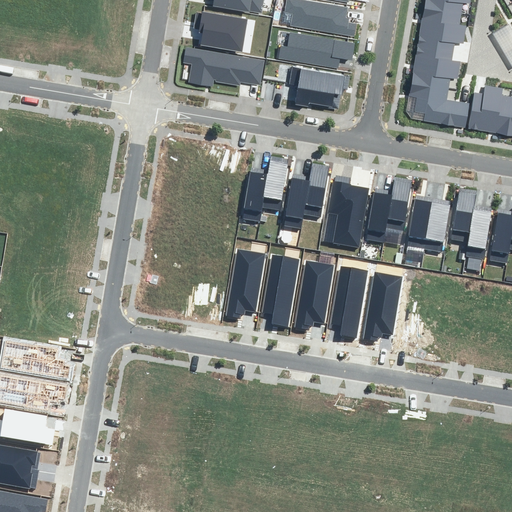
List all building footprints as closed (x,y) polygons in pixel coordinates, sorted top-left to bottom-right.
[(213,0),(213,2),(262,10),(263,0),(213,0)] [(288,9),(286,23),(342,31),(346,0),(345,0),(341,1),(337,0),(279,0),(278,8),(288,9)] [(424,0),(422,16),(460,22),(463,0),(469,1),(469,0),(424,0)] [(203,30),(201,41),(241,48),(247,15),(202,8),(199,29),(203,30)] [(460,22),(422,16),(416,51),(453,56),(455,39),(464,41),(467,23),(460,22)] [(511,24),(510,20),(494,29),(511,61),(511,24)] [(275,38),(272,59),(330,67),(332,54),(345,56),(347,39),(286,30),(285,40),(275,38)] [(156,41),(155,53),(172,55),(173,42),(156,41)] [(190,61),(188,75),(262,88),(267,57),(184,42),(181,60),(190,61)] [(453,56),(416,51),(410,91),(447,97),(451,75),(458,76),(461,58),(453,56)] [(301,65),(296,97),(332,103),(334,89),(343,91),(346,73),(301,65)] [(476,91),(470,124),(508,130),(511,106),(511,94),(502,92),(503,86),(486,83),(484,92),(476,91)] [(192,88),(190,108),(243,112),(245,92),(192,88)] [(447,97),(410,91),(407,108),(412,117),(466,125),(470,101),(447,97)] [(268,171),(263,198),(281,201),(289,158),(271,155),(268,171)] [(310,181),(305,208),(323,211),(331,168),(313,165),(310,181)] [(263,198),(268,171),(251,168),(244,208),(245,209),(244,217),(259,220),(263,198)] [(340,211),(334,241),(358,245),(368,188),(349,184),(350,179),(336,176),(330,210),(340,211)] [(305,208),(310,181),(293,178),(285,218),(287,219),(285,227),(300,229),(305,208)] [(390,197),(385,224),(403,227),(411,184),(393,181),(390,197)] [(452,229),(470,232),(475,206),(478,189),(460,186),(452,229)] [(385,224),(390,197),(374,194),(366,235),(367,235),(366,243),(381,246),(385,224)] [(417,195),(408,245),(424,248),(433,198),(417,195)] [(433,198),(424,248),(440,251),(450,201),(433,198)] [(492,209),(475,206),(470,232),(466,254),(481,257),(483,249),(484,249),(492,209)] [(511,239),(511,233),(511,211),(499,209),(492,250),(493,250),(492,258),(507,261),(511,239)] [(241,247),(228,315),(243,318),(245,309),(257,311),(268,252),(241,247)] [(272,322),(287,325),(300,257),(272,252),(262,311),(274,313),(272,322)] [(307,262),(295,329),(310,332),(311,323),(324,325),(335,266),(307,262)] [(340,336),(355,339),(368,271),(340,266),(330,325),(342,327),(340,336)] [(376,271),(364,339),(378,342),(380,333),(392,335),(403,276),(376,271)] [(0,369),(68,382),(71,366),(62,365),(63,360),(57,359),(59,350),(4,341),(0,365),(0,369)] [(59,400),(68,401),(70,386),(1,374),(0,381),(0,403),(50,413),(52,404),(58,405),(59,400)] [(0,419),(0,435),(51,444),(53,429),(47,428),(49,416),(5,409),(3,420),(0,419)] [(276,414),(265,412),(261,440),(271,442),(276,414)] [(0,445),(0,464),(39,471),(42,453),(0,445)] [(39,471),(0,464),(0,485),(36,491),(39,471)] [(0,511),(45,511),(47,501),(0,493),(0,511)] [(173,511),(101,502),(99,511),(173,511)]
